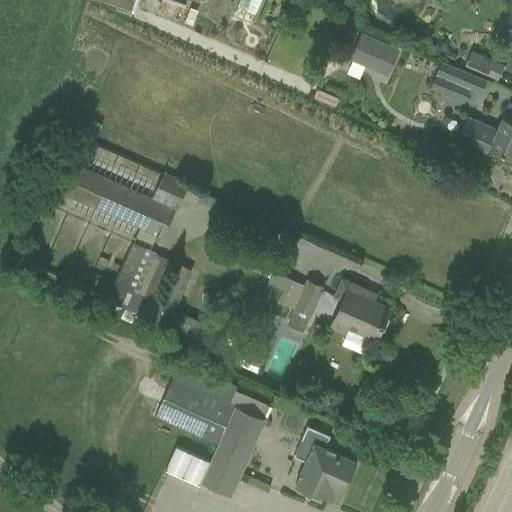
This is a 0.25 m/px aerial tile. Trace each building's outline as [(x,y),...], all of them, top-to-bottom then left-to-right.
[(236,0),(235,4),(253,12),(257,0),(236,0)] [(399,48),(360,32),(349,59),(387,75),(399,48)] [(466,64),(496,78),(502,66),(471,53),(466,64)] [(430,88),(465,103),(471,89),(481,93),(486,82),(441,62),(430,88)] [(488,149),(511,158),(511,122),(501,118),(496,131),(466,118),(457,141),(486,154),(488,149)] [(66,161),(48,203),(68,211),(74,198),(140,226),(108,300),(125,307),(119,322),(131,327),(137,313),(148,317),(152,308),(169,315),(189,269),(172,262),(156,255),(139,293),(133,291),(158,234),(161,235),(173,208),(177,209),(183,196),(196,202),(201,189),(189,184),(163,173),(152,198),(66,161)] [(293,308),(286,323),(301,330),(308,315),(321,286),(306,279),(303,285),(293,308)] [(357,331),(375,339),(389,308),(361,295),(364,289),(342,280),(334,297),(341,300),(330,324),(343,330),(345,325),(357,331)] [(180,358),(155,413),(219,442),(210,463),(208,467),(237,480),(239,476),(240,473),(249,455),(270,406),(234,390),(236,384),(180,358)] [(310,492),(330,501),(339,480),(346,483),(349,477),(356,462),(324,448),(329,436),(307,426),(293,456),(305,461),(295,486),(310,493),(310,492)]
